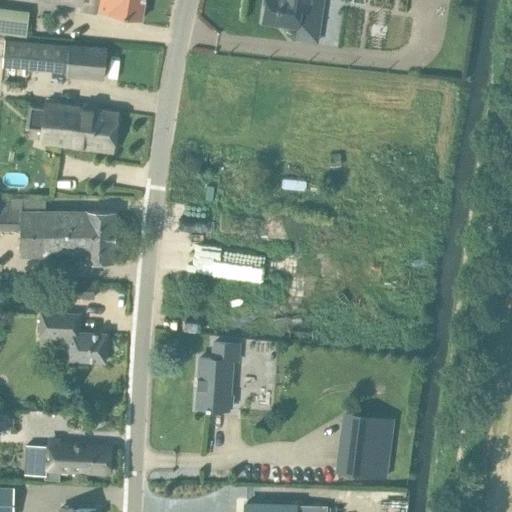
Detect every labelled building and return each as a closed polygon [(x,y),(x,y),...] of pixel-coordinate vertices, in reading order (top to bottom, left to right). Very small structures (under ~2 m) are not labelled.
[(141,19),(144,0),(62,0),(80,3),(79,8),(141,19)] [(265,0),(262,21),(297,26),(300,8),(309,10),(310,0),(265,0)] [(0,6),(0,33),(26,37),(30,10),(0,6)] [(68,44),(18,39),(5,38),(3,66),(66,71),(66,76),(104,79),(106,46),(68,42),(68,44)] [(111,57),(110,77),(119,77),(120,57),(111,57)] [(112,151),(117,112),(45,102),(40,141),(112,151)] [(113,262),(115,211),(86,210),(86,209),(46,209),(45,196),(0,196),(0,228),(19,228),(19,256),(84,256),(84,261),(113,262)] [(93,298),(93,281),(65,280),(65,297),(93,298)] [(39,311),(38,336),(40,336),(70,337),(69,358),(69,359),(105,361),(106,333),(79,331),(80,313),(39,311)] [(230,394),(232,360),(232,359),(238,359),(239,342),(214,340),(213,357),(200,356),(198,377),(197,388),(196,407),(206,407),(206,409),(210,410),(210,408),(229,409),(230,394)] [(386,477),(393,417),(346,411),(339,472),(386,477)] [(111,445),(59,442),(59,443),(47,442),(47,445),(25,444),(24,474),(46,475),(45,480),(60,480),(61,470),(109,473),(111,445)] [(0,511),(13,511),(14,487),(0,486),(0,511)] [(324,511),(325,505),(297,504),(297,503),(242,501),(242,511),(324,511)]
